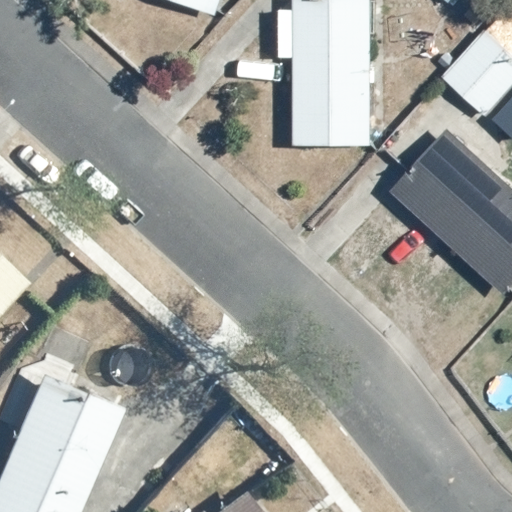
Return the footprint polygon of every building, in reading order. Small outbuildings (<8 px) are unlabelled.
[(218,0),(190,0),(215,9),(218,0)] [(374,142),(374,0),(331,0),(332,3),(281,3),(281,57),(299,57),(299,141),(374,142)] [(511,86),(511,50),(488,29),(445,75),(487,113),(511,86)] [(511,285),(511,181),(453,127),(396,188),(507,290),(511,285)] [(30,280),(0,252),(0,374),(31,340),(1,312),(30,280)] [(77,511),(123,402),(42,368),(0,468),(0,511),(77,511)] [(259,511),(237,483),(198,511),(259,511)]
